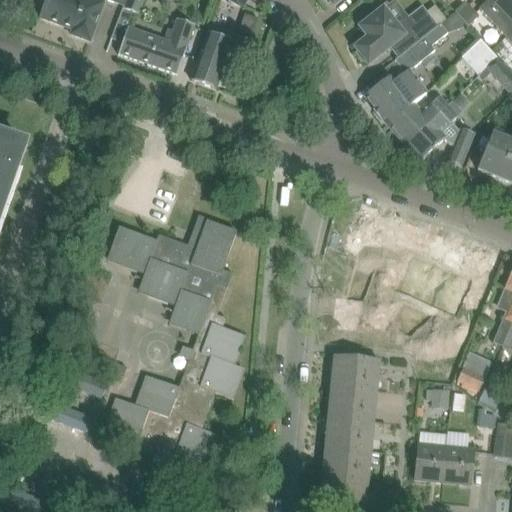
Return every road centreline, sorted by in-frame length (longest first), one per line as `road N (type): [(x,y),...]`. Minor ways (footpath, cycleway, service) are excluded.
road 1 (residential): [(274,511),(287,337),(326,163)]
road 2 (residential): [(326,163),(0,39)]
road 3 (residential): [(511,226),(326,163)]
road 4 (residential): [(326,163),(335,105),(317,50),(288,0)]
